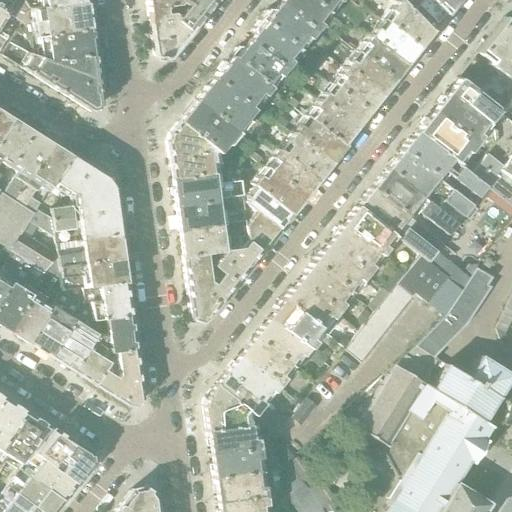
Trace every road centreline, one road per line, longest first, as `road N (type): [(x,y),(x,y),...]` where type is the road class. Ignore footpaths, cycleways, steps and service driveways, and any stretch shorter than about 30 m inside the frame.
road 1 (residential): [(165,371),(193,366),(211,351),(486,0)]
road 2 (residential): [(165,371),(131,134)]
road 3 (residential): [(134,448),(0,362)]
road 4 (residential): [(127,99),(176,81),(241,0)]
road 5 (residential): [(131,134),(76,136),(0,87)]
